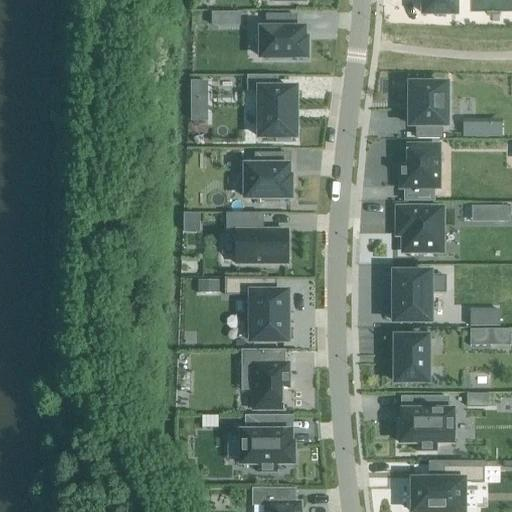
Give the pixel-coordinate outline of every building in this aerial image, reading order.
[(423,0),(424,15),(455,15),(454,0),(423,0)] [(222,14),(211,14),(211,27),(222,27),(222,14)] [(261,31),(261,59),(305,59),(305,42),(303,42),(303,37),(303,32),(295,32),(295,17),(266,17),(266,31),(261,31)] [(247,78),(247,92),(259,92),(259,139),(276,139),(276,143),(290,143),(290,139),(295,139),(294,91),(277,91),(277,78),(247,78)] [(191,83),(190,123),(200,123),(207,123),(207,83),(201,83),(191,83)] [(408,87),(408,127),(414,127),(414,140),(440,140),(440,127),(444,127),(444,87),(408,87)] [(400,166),(400,190),(404,190),(404,202),(434,202),(434,190),(439,190),(439,147),(407,147),(407,166),(400,166)] [(247,168),(247,199),(266,200),(266,204),(280,203),(280,200),(290,200),(290,180),(289,180),(289,168),(281,168),(281,156),(256,156),(256,168),(247,168)] [(507,208),(495,208),(495,223),(507,223),(507,208)] [(397,210),(397,237),(403,237),(403,254),(442,254),(442,210),(397,210)] [(226,215),(226,234),(236,234),(236,265),(286,265),(286,232),(252,232),(252,215),(226,215)] [(394,275),(394,323),(429,323),(429,275),(394,275)] [(224,280),(224,296),(250,296),(250,343),(285,343),(285,295),(274,295),(274,280),(224,280)] [(197,282),(197,294),(218,294),(218,282),(197,282)] [(490,330),(470,330),(470,347),(490,347),(490,330)] [(396,340),(396,384),(427,384),(427,340),(396,340)] [(242,352),(242,368),(253,368),(254,392),(254,411),(282,411),(281,390),(287,390),(287,366),(284,366),(284,352),(242,352)] [(467,395),(467,407),(489,407),(489,395),(467,395)] [(401,425),(401,444),(417,444),(417,452),(436,452),(436,444),(453,444),(453,412),(448,412),(448,399),(415,399),(415,412),(403,412),(403,425),(401,425)] [(240,433),(240,465),(257,465),(257,473),(275,473),(275,466),(292,466),(292,446),(290,446),(290,434),(278,434),(278,418),(244,418),(244,434),(240,433)] [(412,482),(412,511),(462,511),(463,484),(483,484),(483,467),(442,467),(442,482),(429,482),(412,482)] [(249,491),(249,510),(265,510),(265,511),(299,511),(299,505),(294,505),(294,491),(249,491)]
